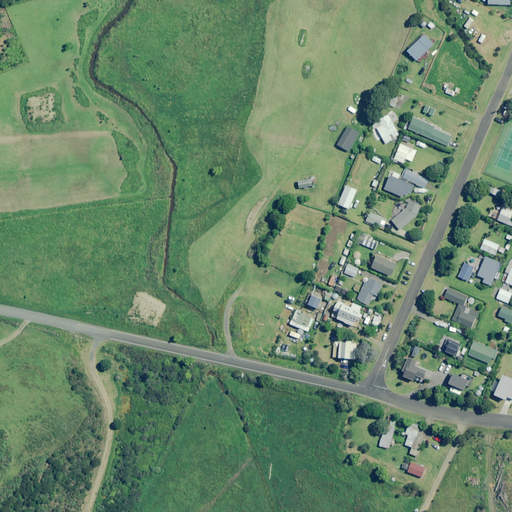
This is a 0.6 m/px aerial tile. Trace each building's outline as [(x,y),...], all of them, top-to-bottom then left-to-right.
[(342,6),(336,4),(333,11),(339,13),(342,6)] [(418,61),(434,44),(433,43),(435,41),(433,38),(430,40),(425,35),(408,51),(418,61)] [(436,110),(426,106),(423,112),(434,116),(436,110)] [(398,119),(394,112),(374,122),(377,127),(386,144),(395,139),(394,137),(399,135),(393,122),(398,119)] [(442,128),(414,116),(409,129),(448,146),(453,137),(441,132),(442,128)] [(323,138),(336,142),(344,122),(331,117),(323,138)] [(412,137),(405,134),(402,140),(409,143),(412,137)] [(417,151),(401,144),(395,160),(404,163),(406,159),(413,162),(417,151)] [(416,184),(425,188),(429,180),(405,169),(402,176),(402,177),(401,176),(399,179),(391,176),(385,190),(403,197),(405,194),(408,196),(409,193),(412,194),(415,186),(416,184)] [(312,178),(299,181),(300,188),(313,186),(312,178)] [(358,190),(347,186),(339,204),(349,209),(358,190)] [(502,191),(489,186),(487,192),(500,196),(502,191)] [(421,206),(411,202),(408,206),(392,220),(401,230),(417,216),(421,206)] [(502,210),(495,207),(490,216),(511,226),(511,221),(510,220),(511,215),(511,211),(503,208),(502,210)] [(383,218),(369,212),(368,215),(366,221),(380,227),(381,224),(384,226),(386,222),(382,220),(383,218)] [(338,232),(344,234),(347,226),(351,227),(353,223),(332,214),(327,227),(332,229),(338,232)] [(338,232),(332,229),(325,246),(331,248),(338,232)] [(375,240),(366,236),(363,245),(372,248),(375,240)] [(506,248),(485,239),(481,249),(496,255),(498,250),(503,253),(506,248)] [(398,263),(377,254),(372,268),(392,277),(398,263)] [(501,263),(487,257),(479,276),(485,279),(484,282),(491,286),(495,278),(498,279),(500,273),(497,272),(501,263)] [(323,259),(321,267),(327,269),(329,261),(323,259)] [(475,267),(465,263),(459,277),(468,281),(475,267)] [(359,269),(348,264),(344,272),(355,277),(359,269)] [(334,277),(325,274),(321,284),(330,288),(334,277)] [(369,283),(365,282),(358,300),(369,305),(374,294),(378,296),(384,282),(372,277),(369,283)] [(358,291),(362,284),(356,281),(353,289),(358,291)] [(458,304),(465,307),(469,297),(449,288),(444,297),(444,298),(458,304)] [(511,295),(511,293),(501,289),(497,298),(508,303),(511,295)] [(311,296),(309,300),(324,306),(325,302),(311,296)] [(352,304),(341,299),(337,309),(348,313),(352,304)] [(478,313),(465,307),(458,304),(451,320),(471,329),(478,313)] [(304,314),(295,310),(294,315),(313,323),(316,315),(320,316),(321,312),(307,306),(304,314)] [(511,310),(503,307),(499,316),(506,319),(506,321),(511,323),(511,310)] [(462,345),(448,340),(444,351),(458,357),(462,345)] [(358,344),(341,342),(340,348),(334,348),(334,357),(357,359),(358,344)] [(498,352),(474,342),(468,355),(490,364),(493,358),(495,359),(498,352)] [(421,348),(416,346),(412,355),(417,358),(421,348)] [(427,370),(414,365),(411,374),(424,379),(427,370)] [(461,377),(452,373),(447,382),(465,391),(467,386),(470,387),(474,378),(463,374),(461,377)] [(511,379),(503,376),(500,383),(495,381),(491,390),(496,392),(495,395),(507,400),(508,397),(511,398),(511,379)] [(398,419),(388,416),(380,446),(389,449),(390,444),(394,445),(395,441),(392,440),(395,427),(398,419)] [(416,437),(421,425),(417,424),(417,425),(409,422),(406,434),(409,435),(405,445),(412,447),(410,454),(417,456),(423,440),(416,437)] [(426,468),(412,462),(408,472),(423,477),(426,468)]
